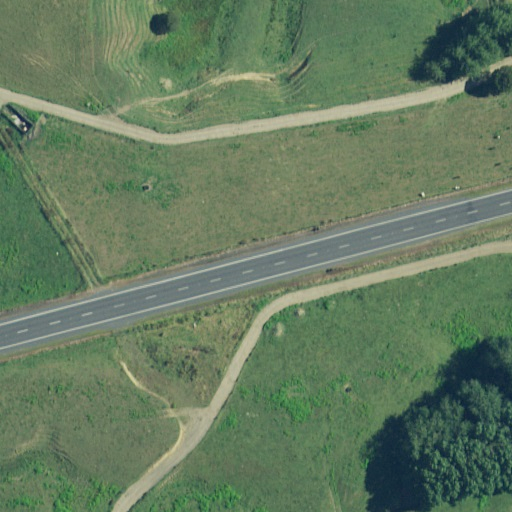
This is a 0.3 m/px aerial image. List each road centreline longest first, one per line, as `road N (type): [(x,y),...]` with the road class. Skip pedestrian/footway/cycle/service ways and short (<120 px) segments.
road 1 (primary): [(0,338),(511,202)]
road 2 (track): [(0,91),(163,134),(338,111),(511,66)]
road 3 (track): [(511,243),(288,297),(131,511)]
road 4 (track): [(0,108),(131,340),(220,387)]
